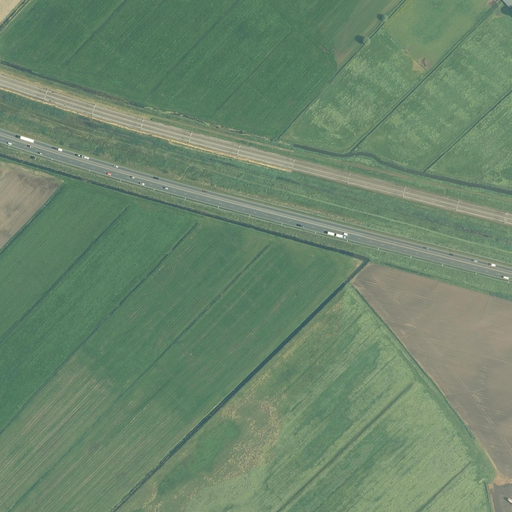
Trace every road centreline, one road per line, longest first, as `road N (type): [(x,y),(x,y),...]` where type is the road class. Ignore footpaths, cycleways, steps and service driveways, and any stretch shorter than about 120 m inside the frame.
road 1 (trunk): [(0,137),(182,193),(511,277)]
road 2 (trunk): [(511,270),(0,130)]
